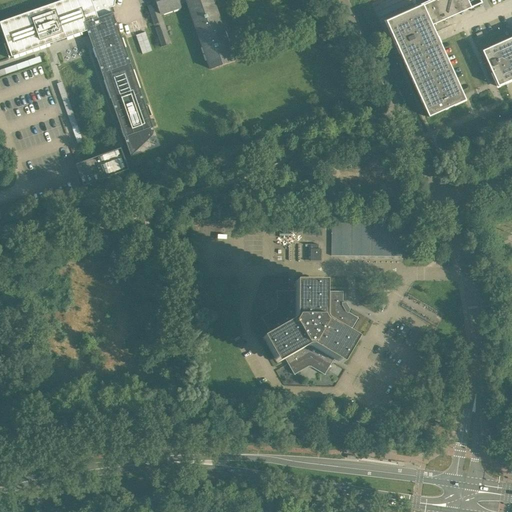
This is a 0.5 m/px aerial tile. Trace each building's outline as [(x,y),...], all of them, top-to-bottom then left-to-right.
[(68,0),(63,0),(0,22),(0,25),(5,40),(11,57),(53,43),(73,36),(86,31),(87,33),(90,40),(95,53),(115,112),(118,119),(118,121),(130,156),(150,137),(152,134),(153,131),(152,128),(152,127),(115,21),(113,13),(111,14),(109,8),(112,7),(114,6),(115,0),(86,0),(74,4),(70,6),(68,0)] [(156,0),(161,14),(180,7),(179,3),(186,1),(210,69),(233,61),(212,0),(156,0)] [(434,0),(422,6),(385,22),(428,118),(465,101),(437,38),(431,26),(471,8),(482,3),(480,0),(479,0),(481,3),(471,7),(469,3),(467,0),(434,0)] [(154,5),(148,6),(152,24),(158,22),(154,5)] [(138,34),(135,35),(142,55),(152,51),(145,32),(138,34)] [(511,37),(489,48),(482,51),(494,80),(496,83),(497,87),(504,84),(511,80),(511,37)] [(82,140),(61,82),(56,84),(77,142),(82,140)] [(150,137),(130,156),(158,146),(152,128),(153,131),(152,134),(150,137)] [(77,164),(75,165),(83,186),(129,170),(121,148),(83,162),(77,164)] [(321,249),(318,249),(310,249),(310,260),(304,260),(310,260),(310,261),(321,261),(321,249)] [(285,359),(294,375),(308,366),(310,366),(324,375),(333,359),(341,364),(356,338),(348,334),(353,326),(358,318),(348,312),(346,311),(344,307),(342,305),(342,302),(342,291),(324,291),(324,282),(320,282),(308,282),(295,282),(295,291),(276,291),(276,307),(275,309),(261,317),(270,333),(262,338),(277,363),(285,359)]
